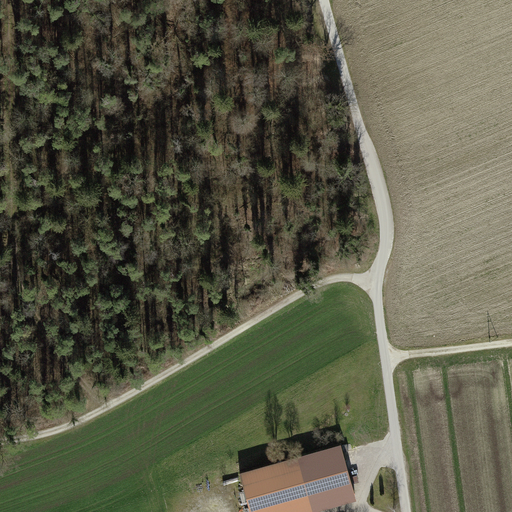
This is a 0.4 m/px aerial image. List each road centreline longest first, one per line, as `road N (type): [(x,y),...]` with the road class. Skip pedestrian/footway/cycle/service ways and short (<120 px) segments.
road 1 (track): [(104,409),(25,303),(17,271),(11,0)]
road 2 (track): [(0,441),(60,429),(104,409),(330,278),(375,283)]
road 3 (unclassified): [(324,0),(386,212),(375,283),(385,356)]
road 4 (unclassified): [(406,511),(385,356)]
road 5 (unclassified): [(385,356),(511,342)]
